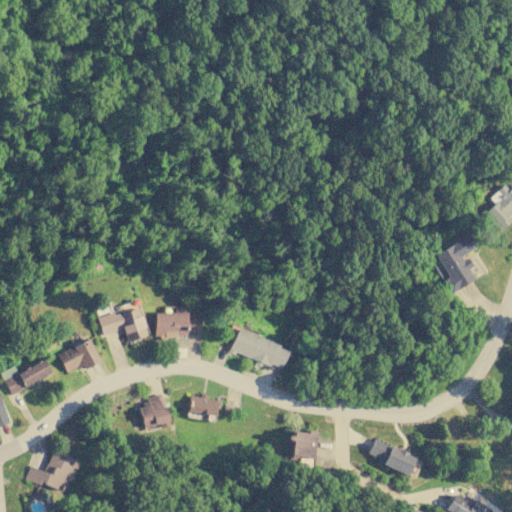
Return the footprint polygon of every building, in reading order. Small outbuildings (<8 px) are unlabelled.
[(511,211),(511,184),(481,213),(498,231),(511,218),(509,214),(511,211)] [(433,253),(446,276),(440,280),(447,293),(474,277),(461,254),(473,247),(466,234),(433,253)] [(96,318),(101,334),(121,327),(125,341),(145,335),(135,306),(96,318)] [(284,350),(276,347),(277,343),(235,327),(231,337),(226,350),(277,369),(284,350)] [(64,372),(81,364),(82,367),(97,361),(87,338),(55,352),(64,372)] [(0,370),(0,375),(8,393),(49,374),(42,359),(15,371),(12,364),(0,370)] [(188,393),(184,416),(197,418),(198,413),(212,415),(215,399),(205,398),(205,396),(188,393)] [(166,419),(159,395),(134,403),(141,427),(166,419)] [(0,424),(8,422),(0,401),(0,424)] [(287,455),(310,459),(315,433),(290,429),(288,439),(290,439),(287,455)] [(366,453),(377,457),(375,463),(405,474),(412,454),(371,439),(366,453)] [(72,458),(49,450),(42,470),(28,465),(23,478),(60,491),(72,458)] [(491,511),(492,511),(453,491),(443,510),(446,511),(491,511)]
